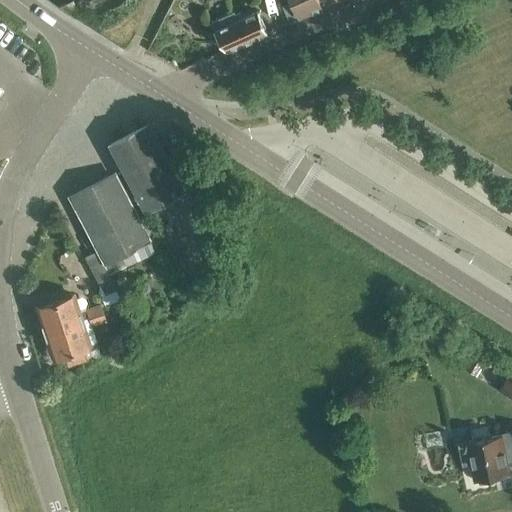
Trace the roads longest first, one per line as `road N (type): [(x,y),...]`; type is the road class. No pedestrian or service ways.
road 1 (tertiary): [(511,318),(162,96)]
road 2 (residential): [(162,96),(376,0)]
road 3 (residential): [(0,228),(26,154),(86,49)]
road 4 (residential): [(55,511),(0,322)]
